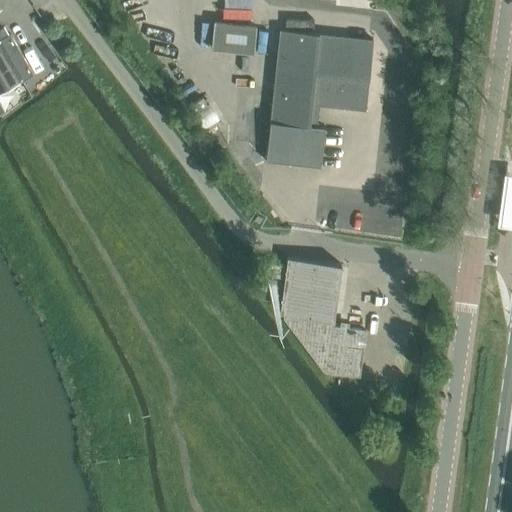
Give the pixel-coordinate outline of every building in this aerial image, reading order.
[(201,31),(213,32),(215,10),(203,8),(201,31)] [(214,49),(228,51),(257,54),(259,29),(217,24),(214,49)] [(0,29),(0,93),(25,79),(15,62),(23,57),(5,26),(0,29)] [(283,31),(269,163),(323,168),(327,129),(311,127),(314,106),(368,112),(375,41),(283,31)] [(217,94),(201,102),(207,114),(223,106),(217,94)] [(335,327),(336,322),(345,266),(290,258),(283,314),(287,315),(286,319),(327,373),(362,377),(368,332),(335,327)] [(264,263),(262,275),(283,277),(284,265),(264,263)]
